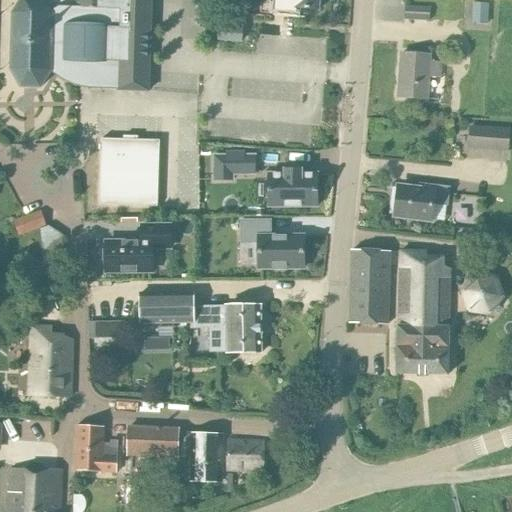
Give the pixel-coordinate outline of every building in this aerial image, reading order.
[(40,87),(50,70),(54,73),(57,75),(63,77),(66,78),(76,81),(80,83),(118,83),(118,86),(148,86),(150,0),(20,0),(12,13),(11,69),(20,86),(40,87)] [(295,0),(295,8),(318,10),(318,0),(295,0)] [(403,19),(429,21),(429,6),(404,5),(403,19)] [(219,25),(218,39),(240,41),(241,27),(219,25)] [(262,35),(262,44),(276,44),(276,48),(320,50),(321,37),(262,35)] [(397,97),(427,99),(428,76),(440,78),(441,62),(429,61),(430,54),(400,52),(397,97)] [(510,129),(469,126),(467,148),(508,151),(510,129)] [(162,205),(160,140),(102,140),(103,205),(162,205)] [(244,155),(232,155),(232,173),(255,173),(254,155),(244,155)] [(283,174),(267,174),(267,206),(317,206),(317,174),(300,174),(300,171),(283,171),(283,174)] [(432,207),(446,208),(449,188),(417,185),(416,188),(395,185),(393,197),(390,199),(389,214),(391,216),(391,220),(430,225),(432,207)] [(12,221),(18,235),(45,225),(40,211),(12,221)] [(303,269),(303,237),(270,237),(270,221),(238,221),(238,247),(255,247),(255,269),(303,269)] [(151,272),(151,248),(169,248),(169,226),(137,226),(137,240),(103,240),(103,272),(151,272)] [(349,323),(387,324),(390,251),(350,250),(348,323),(349,323)] [(395,373),(447,374),(449,268),(444,266),(444,257),(426,256),(426,251),(398,250),(395,373)] [(468,313),(491,316),(505,297),(497,275),(474,272),(459,291),(468,313)] [(260,305),(194,306),(194,292),(139,294),(140,326),(190,324),(190,330),(209,329),(209,350),(226,350),(226,353),(261,352),(260,305)] [(28,395),(70,396),(72,339),(50,338),(51,327),(30,327),(28,395)] [(74,470),(116,472),(117,443),(103,442),(104,426),(76,425),(74,470)] [(127,455),(178,457),(179,429),(128,427),(127,455)] [(191,434),(189,480),(220,481),(222,435),(191,434)] [(228,441),(227,469),(262,470),(262,442),(228,441)] [(142,458),(141,474),(165,475),(165,459),(142,458)] [(58,511),(61,470),(9,467),(6,511),(58,511)]
